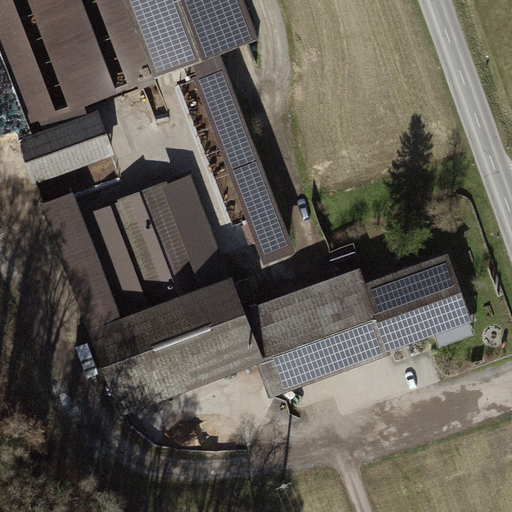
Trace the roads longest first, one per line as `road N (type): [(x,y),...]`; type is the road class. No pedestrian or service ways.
road 1 (track): [(511,376),(251,465),(174,475),(111,455)]
road 2 (track): [(0,190),(111,455)]
road 3 (secondary): [(435,0),(511,213)]
